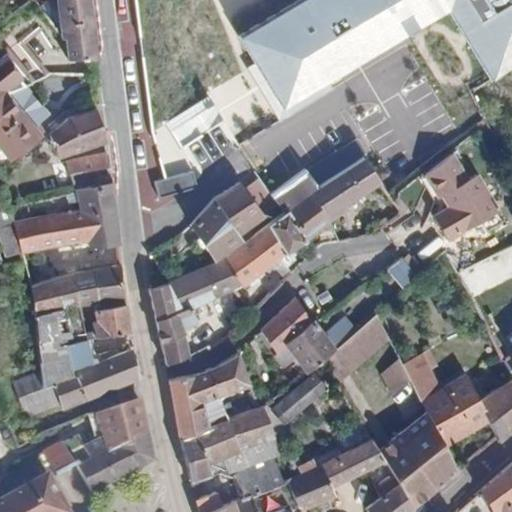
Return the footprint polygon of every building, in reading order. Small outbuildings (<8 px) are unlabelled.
[(56,0),(60,27),(54,29),(62,42),(64,61),(92,57),(84,0),(56,0)] [(273,68),(252,76),(259,90),(191,114),(189,109),(186,106),(181,106),(166,0),(118,0),(128,62),(131,131),(134,131),(154,128),(177,121),(183,147),(192,182),(238,143),(269,112),(267,109),(290,89),(273,68)] [(368,19),(395,65),(430,41),(405,0),(269,0),(278,15),(245,34),(229,0),(215,0),(252,76),(273,68),(290,89),(304,105),(317,119),(322,115),(331,109),(343,101),(316,49),(368,19)] [(44,76),(19,46),(0,60),(0,101),(7,96),(44,76)] [(259,174),(272,196),(292,184),(304,194),(364,155),(352,137),(350,135),(314,158),(303,144),(315,133),(299,110),(304,105),(290,89),(267,109),(269,112),(299,145),(294,149),(281,145),(255,166),(259,174)] [(7,96),(0,101),(0,150),(12,165),(42,140),(39,135),(57,120),(53,115),(34,129),(28,122),(16,107),(7,96)] [(16,107),(28,122),(34,116),(22,101),(16,107)] [(65,159),(116,137),(102,105),(51,127),(65,159)] [(344,127),(331,109),(322,115),(335,132),(344,127)] [(154,128),(134,131),(153,220),(170,217),(164,189),(170,187),(162,154),(172,151),(183,147),(177,121),(154,128)] [(368,125),(352,137),(364,155),(381,143),(368,125)] [(192,182),(183,147),(172,151),(182,185),(192,182)] [(447,148),(416,173),(433,193),(437,190),(446,201),(431,214),(448,234),(478,211),(483,216),(497,205),(472,173),(469,175),(447,148)] [(108,151),(74,163),(86,173),(89,172),(110,165),(108,151)] [(292,184),(272,196),(274,200),(281,211),(283,210),(302,237),(340,212),(338,208),(383,180),(364,155),(304,194),(292,184)] [(86,173),(72,178),(76,196),(93,191),(91,181),(89,172),(86,173)] [(272,196),(259,174),(245,184),(260,211),(274,200),(272,196)] [(236,231),(260,211),(245,184),(241,177),(214,198),(236,231)] [(76,196),(81,213),(114,203),(111,180),(102,183),(96,181),(91,181),(93,191),(76,196)] [(236,231),(214,198),(190,224),(210,257),(232,241),(238,247),(243,242),(236,231)] [(114,203),(81,213),(18,233),(23,262),(74,247),(88,243),(90,250),(119,241),(114,203)] [(281,211),(268,222),(261,228),(278,253),(272,258),(281,266),(289,259),(283,250),(302,237),(283,210),(281,211)] [(220,261),(235,282),(264,264),(281,277),(287,272),(281,266),(272,258),(278,253),(261,228),(243,242),(238,247),(220,261)] [(83,276),(74,247),(23,262),(27,295),(68,281),(83,276)] [(401,250),(383,262),(396,281),(413,267),(401,250)] [(220,261),(156,286),(150,288),(169,363),(191,353),(186,333),(190,331),(202,325),(192,305),(216,296),(228,288),(235,282),(220,261)] [(83,276),(68,281),(77,313),(83,311),(92,308),(95,314),(127,304),(122,263),(83,276)] [(32,325),(37,353),(65,345),(65,344),(84,338),(77,313),(68,281),(27,295),(32,325)] [(325,338),(307,316),(292,295),(258,328),(274,349),(271,351),(280,361),(292,351),(300,362),(317,344),(325,338)] [(370,302),(329,335),(344,354),(381,323),(370,302)] [(92,308),(83,311),(89,330),(93,329),(95,334),(97,341),(130,330),(127,304),(95,314),(92,308)] [(374,357),(394,346),(381,323),(344,354),(329,335),(325,338),(317,344),(366,427),(378,445),(398,429),(401,432),(428,410),(419,392),(405,366),(385,377),(374,357)] [(208,338),(202,325),(190,331),(196,343),(208,338)] [(95,334),(84,338),(85,345),(97,341),(95,334)] [(37,353),(40,375),(42,389),(73,378),(71,369),(90,363),(85,345),(84,338),(65,344),(65,345),(37,353)] [(420,392),(419,392),(428,410),(445,446),(484,419),(490,429),(484,434),(488,442),(493,437),(496,440),(511,427),(511,380),(484,393),(478,396),(470,383),(463,369),(435,380),(424,360),(433,355),(424,339),(399,353),(420,392)] [(405,366),(394,346),(374,357),(385,377),(405,366)] [(63,409),(137,378),(132,348),(90,363),(71,369),(73,378),(42,389),(40,375),(14,385),(27,420),(61,405),(63,409)] [(247,380),(234,351),(197,371),(169,380),(179,438),(217,422),(209,397),(219,392),(247,380)] [(321,374),(309,363),(272,403),(284,414),(321,374)] [(476,380),(470,383),(478,396),(484,393),(476,380)] [(217,422),(227,417),(219,392),(209,397),(217,422)] [(140,396),(95,415),(101,430),(143,411),(140,396)] [(259,406),(257,404),(227,417),(217,422),(179,438),(189,480),(199,476),(216,468),(228,473),(241,495),(283,485),(289,479),(259,406)] [(143,411),(101,430),(105,438),(83,450),(88,460),(147,430),(143,411)] [(378,445),(366,427),(344,442),(358,467),(383,454),(378,445)] [(152,459),(147,430),(88,460),(78,465),(92,491),(150,461),(152,459)] [(300,473),(289,479),(283,485),(304,509),(334,489),(331,483),(352,471),(338,446),(335,448),(331,441),(297,465),(300,473)] [(358,467),(344,442),(338,446),(352,471),(358,467)] [(56,477),(78,465),(75,459),(71,461),(61,444),(43,455),(56,477)] [(511,511),(511,472),(508,465),(480,488),(494,511),(511,511)] [(216,468),(199,476),(202,496),(211,493),(217,503),(241,495),(228,473),(216,468)] [(364,506),(367,511),(400,511),(411,504),(393,472),(377,484),(381,492),(364,506)] [(0,511),(67,511),(50,480),(48,476),(5,500),(0,502),(0,511)] [(202,496),(193,500),(197,511),(251,511),(241,495),(217,503),(211,493),(202,496)]
